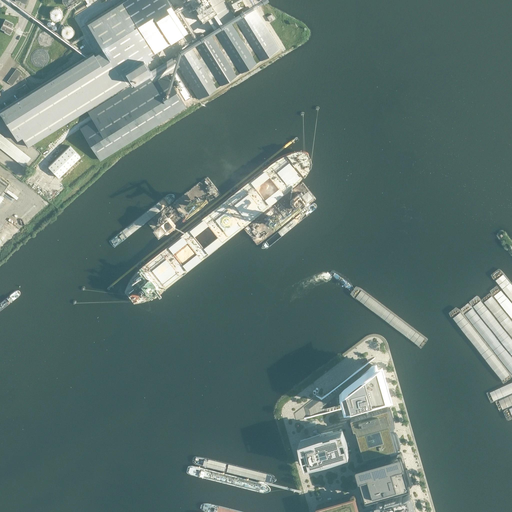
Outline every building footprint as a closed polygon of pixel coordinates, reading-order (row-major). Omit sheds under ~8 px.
[(93,121),(81,129),(100,159),(185,106),(171,84),(174,74),(203,120),(206,119),(175,71),(176,69),(178,67),(198,99),(278,49),(254,10),(237,21),(236,19),(234,16),(233,13),(237,11),(240,9),(245,6),(242,0),(228,0),(226,2),(224,0),(188,0),(178,6),(178,5),(173,8),(167,0),(123,0),(87,23),(103,49),(94,55),(93,52),(88,56),(85,57),(32,90),(22,97),(0,110),(0,112),(17,140),(22,137),(28,146),(31,144),(32,144),(62,125),(87,110),(93,121)] [(61,11),(61,10),(60,9),(59,9),(58,8),(57,8),(56,8),(55,8),(54,9),(53,9),(52,10),(51,11),(51,12),(50,13),(50,14),(50,15),(50,16),(51,17),(51,18),(52,18),(53,19),(53,20),(54,20),(55,20),(56,20),(57,20),(58,20),(59,20),(60,20),(60,19),(61,19),(61,18),(62,18),(62,17),(62,16),(62,15),(63,14),(62,13),(62,12),(62,11),(61,11)] [(12,27),(13,23),(5,19),(0,29),(5,31),(4,32),(10,35),(12,31),(12,30),(10,29),(12,27)] [(66,26),(65,26),(65,27),(64,27),(63,28),(63,29),(62,29),(62,30),(62,31),(62,32),(62,33),(62,34),(62,35),(63,35),(63,36),(64,37),(65,37),(65,38),(66,38),(67,38),(68,38),(69,38),(70,38),(71,37),(72,37),(73,36),(73,35),(73,34),(74,34),(74,33),(74,32),(74,31),(73,30),(73,29),(72,28),(71,27),(70,27),(70,26),(69,26),(68,26),(67,26),(66,26)] [(49,33),(48,33),(47,32),(46,32),(45,32),(44,32),(43,32),(42,33),(41,33),(40,34),(39,35),(39,36),(38,37),(38,38),(38,39),(38,40),(38,41),(38,42),(39,42),(39,43),(40,44),(40,45),(41,45),(42,46),(43,46),(44,47),(45,47),(46,46),(47,46),(48,46),(49,46),(49,45),(50,45),(51,44),(51,43),(52,43),(52,42),(52,41),(52,40),(53,39),(52,38),(52,37),(52,36),(51,35),(50,34),(49,33)] [(32,56),(32,57),(32,58),(32,59),(32,60),(32,61),(33,62),(33,63),(34,63),(35,64),(35,65),(36,65),(37,66),(38,66),(39,66),(40,66),(41,66),(42,66),(43,65),(44,65),(45,64),(46,63),(46,62),(47,62),(47,61),(47,60),(48,60),(48,59),(48,58),(48,57),(48,56),(47,56),(47,55),(47,54),(46,53),(46,52),(45,52),(44,51),(43,50),(42,50),(41,50),(40,50),(39,50),(38,50),(37,50),(36,51),(35,51),(35,52),(34,52),(33,53),(33,54),(32,54),(32,55),(32,56)] [(12,85),(22,72),(16,69),(7,81),(12,85)] [(20,94),(28,89),(25,84),(17,89),(20,94)] [(31,158),(0,133),(0,147),(24,167),(31,158)] [(47,160),(56,151),(50,146),(42,154),(47,160)] [(59,177),(80,157),(70,146),(65,150),(48,167),(59,177)] [(0,195),(9,183),(0,175),(0,202),(4,197),(0,195)] [(379,383),(374,367),(375,367),(374,366),(372,366),(371,367),(370,364),(370,362),(375,358),(375,357),(369,361),(355,372),(333,389),(333,390),(335,396),(337,404),(339,409),(379,397),(383,395),(382,394),(379,386),(380,386),(380,385),(380,384),(380,383),(379,383)] [(326,395),(324,397),(325,400),(326,403),(331,399),(335,396),(333,389),(328,393),(326,394),(326,395)] [(326,395),(326,394),(321,398),(316,395),(316,396),(321,399),(309,409),(311,416),(304,418),(304,419),(306,418),(329,412),(329,411),(328,411),(327,407),(321,409),(320,407),(326,403),(325,400),(324,397),(326,395)] [(304,419),(304,418),(296,420),(294,413),(316,396),(294,413),(293,413),(295,420),(296,421),(304,419)] [(378,410),(377,410),(370,412),(352,417),(352,418),(351,418),(355,432),(356,432),(356,433),(356,432),(357,432),(357,433),(360,441),(359,441),(359,442),(358,442),(358,443),(362,456),(362,457),(363,457),(367,456),(394,448),(399,447),(399,446),(400,446),(400,445),(398,438),(397,438),(397,437),(396,437),(395,437),(395,435),(395,434),(394,434),(393,434),(392,434),(392,433),(392,432),(392,431),(391,431),(389,432),(388,432),(388,431),(388,430),(388,429),(389,429),(389,428),(388,428),(388,427),(387,427),(386,426),(387,426),(387,425),(389,425),(389,424),(388,418),(388,417),(389,417),(391,417),(391,416),(391,415),(389,408),(389,407),(388,407),(383,409),(383,408),(378,410)] [(316,470),(328,466),(328,467),(329,467),(329,468),(330,468),(331,468),(331,467),(332,467),(332,466),(332,465),(342,462),(341,460),(341,457),(340,457),(340,456),(339,455),(346,453),(347,453),(348,453),(348,452),(346,446),(345,441),(344,436),(343,437),(341,432),(342,432),(341,429),(340,429),(333,432),(332,431),(321,434),(300,440),(303,453),(308,467),(309,469),(310,468),(310,469),(311,471),(310,471),(310,472),(317,470),(316,470)] [(376,494),(382,492),(395,488),(404,486),(407,485),(407,484),(407,483),(404,475),(405,475),(405,474),(405,473),(405,472),(404,472),(403,470),(404,469),(406,469),(406,468),(406,466),(405,464),(404,462),(403,459),(402,454),(402,453),(402,452),(401,452),(400,452),(367,461),(367,462),(366,462),(366,463),(366,464),(366,465),(370,478),(371,483),(374,493),(375,494),(376,494)] [(328,466),(316,470),(317,470),(331,467),(343,463),(342,460),(341,460),(342,462),(332,465),(328,466)] [(411,497),(410,494),(409,494),(408,495),(405,497),(403,498),(402,496),(399,497),(387,500),(385,501),(385,503),(382,503),(379,503),(378,503),(377,503),(377,504),(379,511),(415,511),(414,508),(411,497)] [(360,511),(356,496),(355,495),(354,495),(317,505),(317,506),(316,506),(316,507),(317,511),(360,511)]
